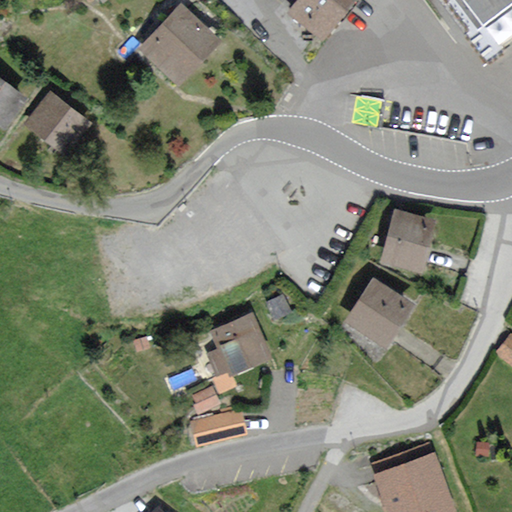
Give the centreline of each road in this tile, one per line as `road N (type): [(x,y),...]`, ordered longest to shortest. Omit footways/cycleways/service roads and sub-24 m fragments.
road 1 (unclassified): [(316,136),(288,128),(245,131),(178,185),(125,207),(0,186)]
road 2 (residential): [(511,252),(489,329),(452,389),(398,424),(335,436)]
road 3 (residential): [(335,436),(235,449),(83,511)]
road 4 (tertiary): [(510,177),(464,187),(421,181),(316,136)]
road 5 (residential): [(511,119),(444,59),(401,0)]
